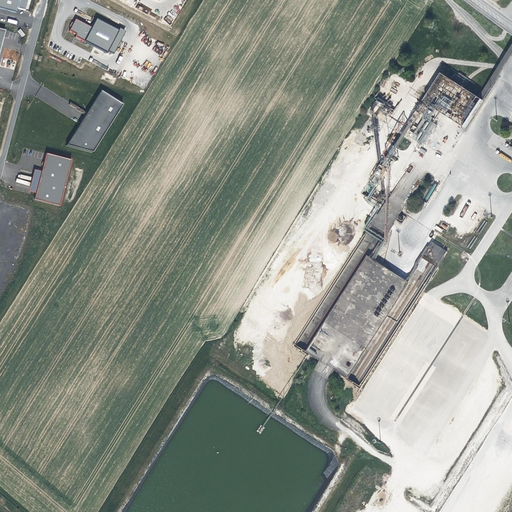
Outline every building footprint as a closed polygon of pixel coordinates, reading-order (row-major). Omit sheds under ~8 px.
[(18,0),(0,0),(0,7),(16,11),(18,0)] [(126,31),(120,27),(119,29),(97,18),(86,40),(107,51),(108,49),(115,53),(126,31)] [(443,74),(425,103),(466,129),(484,101),(443,74)] [(99,93),(66,147),(93,152),(122,107),(99,93)] [(375,112),(382,104),(377,100),(370,108),(375,112)] [(46,155),(35,201),(59,208),(71,162),(46,155)] [(443,221),(440,226),(447,230),(449,226),(443,221)] [(434,271),(446,250),(432,242),(416,268),(422,272),(428,263),(431,266),(430,268),(434,271)] [(325,333),(358,355),(400,289),(366,268),(325,333)] [(433,377),(442,375),(438,361),(441,363),(457,335),(460,334),(453,330),(462,316),(429,297),(419,300),(389,351),(396,349),(400,352),(397,353),(402,355),(400,358),(405,361),(405,359),(408,361),(411,356),(412,360),(413,360),(419,383),(420,385),(427,383),(428,382),(431,381),(433,377)]
